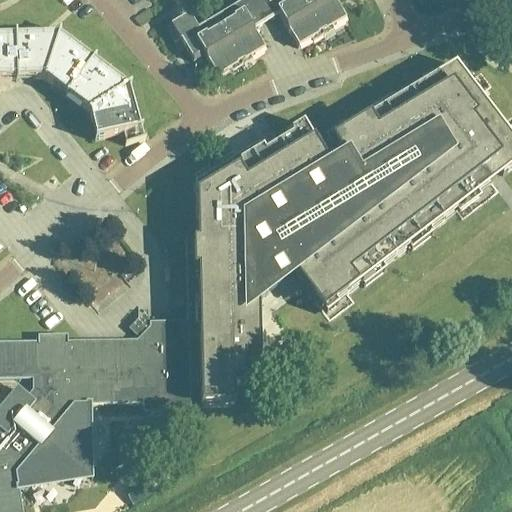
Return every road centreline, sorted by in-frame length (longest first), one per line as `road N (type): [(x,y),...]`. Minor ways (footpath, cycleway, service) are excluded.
road 1 (primary): [(241,511),(511,358)]
road 2 (residential): [(0,281),(203,121)]
road 3 (residential): [(203,121),(413,38)]
road 4 (residential): [(203,121),(96,0)]
